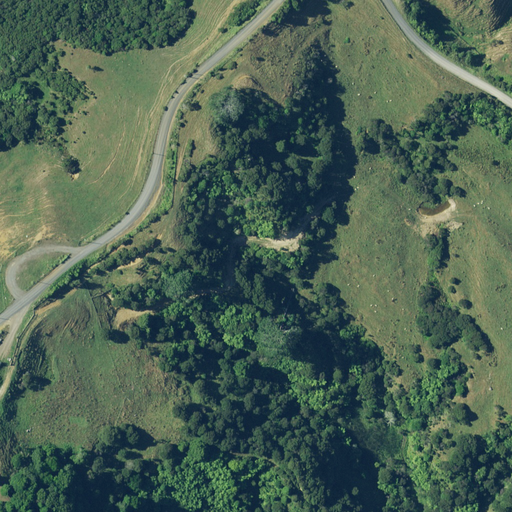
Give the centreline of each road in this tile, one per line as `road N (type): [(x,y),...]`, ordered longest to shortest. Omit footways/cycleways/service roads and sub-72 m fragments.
road 1 (unclassified): [(277,0),(184,87),(135,213),(0,319)]
road 2 (unclassified): [(511,104),(410,33),(383,0)]
